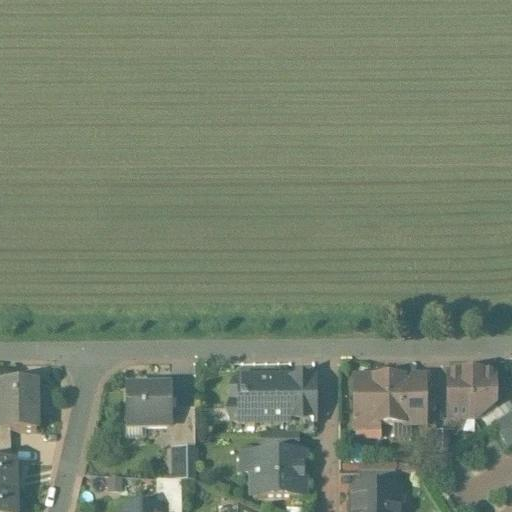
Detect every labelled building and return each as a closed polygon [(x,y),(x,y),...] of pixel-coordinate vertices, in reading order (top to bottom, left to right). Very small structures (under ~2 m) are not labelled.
[(494,377),(448,377),(448,423),(449,423),(449,431),(461,431),(461,423),(474,423),(495,408),(494,377)] [(314,387),(286,387),(287,417),(313,417),(313,421),(315,421),(314,382),(314,387)] [(422,382),(356,382),(356,440),(380,440),(379,428),(422,428),(422,416),(435,416),(435,406),(422,406),(422,382)] [(276,383),(240,383),(240,401),(231,401),(231,403),(240,403),(240,423),(287,423),(287,417),(286,387),(286,384),(276,384),(276,383)] [(36,386),(0,386),(1,415),(4,415),(5,435),(11,435),(37,434),(36,386)] [(171,433),(171,393),(126,394),(126,428),(141,427),(141,433),(171,433)] [(511,410),(509,405),(499,411),(504,418),(511,413),(511,410)] [(511,414),(492,427),(500,439),(511,431),(511,414)] [(195,417),(181,418),(181,452),(195,452),(195,438),(195,417)] [(511,431),(500,439),(507,451),(511,447),(511,431)] [(0,451),(11,451),(11,435),(5,435),(0,434),(0,451)] [(297,437),(263,437),(263,453),(269,452),(269,457),(291,457),(291,452),(297,453),(297,437)] [(0,467),(12,467),(11,451),(0,451),(0,467)] [(269,457),(253,457),(253,499),(303,499),(303,481),(299,481),(299,471),(303,471),(303,457),(291,457),(269,457)] [(0,495),(16,495),(15,467),(12,467),(0,467),(0,495)] [(395,474),(359,474),(359,492),(395,492),(395,474)] [(108,478),(107,492),(123,493),(123,479),(108,478)] [(181,511),(181,484),(166,484),(166,511),(181,511)] [(359,492),(351,492),(351,511),(399,511),(399,505),(397,505),(397,492),(395,492),(359,492)] [(15,511),(16,495),(0,495),(0,511),(15,511)]
